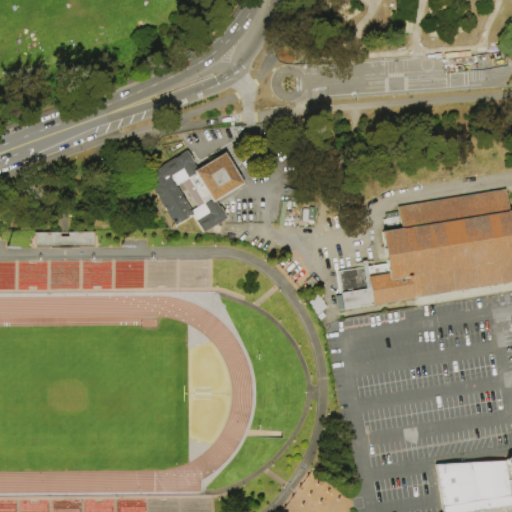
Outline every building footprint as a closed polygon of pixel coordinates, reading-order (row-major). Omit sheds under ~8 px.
[(223,153),(196,169),(185,151),(143,177),(173,226),(191,215),(201,233),(225,218),(215,200),(242,184),(223,153)] [(505,190),(508,210),(511,209),(511,281),(341,309),(335,273),(383,265),(377,231),(398,228),(395,207),(505,190)] [(34,232),(34,247),(92,247),(92,232),(67,232),(67,237),(61,237),(59,237),(59,232),(34,232)] [(302,281),(308,275),(314,283),(308,288),(302,281)] [(503,291),(502,284),(477,288),(478,295),(503,291)] [(505,461),(510,497),(511,507),(481,511),(443,511),(443,509),(442,509),(439,487),(435,466),(505,461)]
